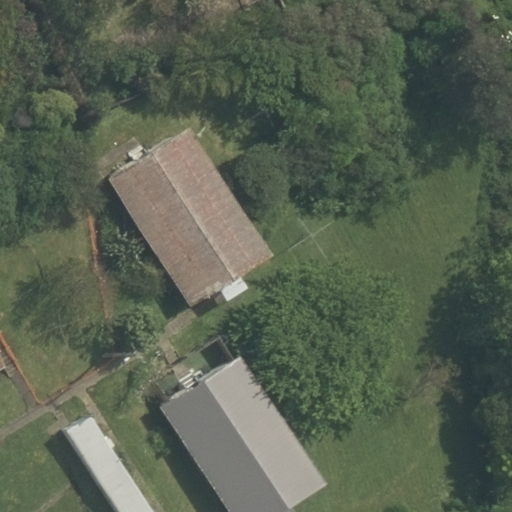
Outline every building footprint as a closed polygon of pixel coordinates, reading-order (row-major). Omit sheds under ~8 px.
[(275,0),(283,21),(307,12),(302,0),(275,0)] [(230,60),(285,40),(276,13),(251,22),(255,30),(224,41),(230,60)] [(95,177),(178,309),(257,260),(174,128),(95,177)] [(153,406),(217,511),(268,511),(313,485),(234,356),(153,406)] [(59,430),(111,511),(146,511),(84,414),(59,430)]
